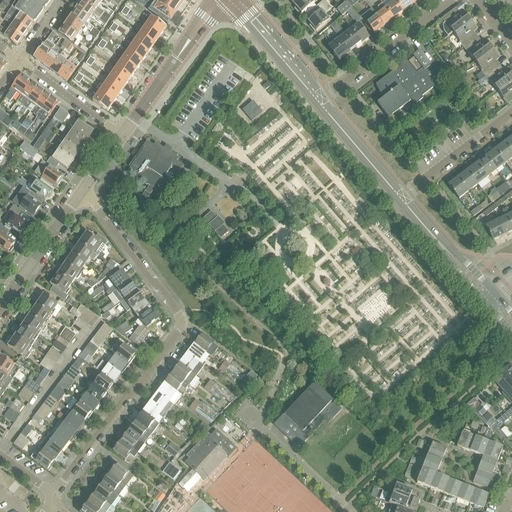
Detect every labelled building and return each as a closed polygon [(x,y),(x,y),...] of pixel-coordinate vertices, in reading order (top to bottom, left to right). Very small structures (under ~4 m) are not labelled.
[(44,10),(44,9),(45,9),(44,9),(31,0),(16,0),(16,1),(39,17),(43,10),(44,10)] [(31,0),(44,9),(50,0),(31,0)] [(96,8),(100,3),(94,0),(82,0),(81,2),(107,21),(110,18),(96,8)] [(111,0),(94,0),(100,3),(102,0),(103,0),(105,1),(104,2),(108,5),(110,4),(116,9),(119,5),(112,0),(111,0)] [(136,0),(135,3),(152,16),(167,25),(169,22),(170,22),(170,21),(175,25),(178,20),(190,5),(185,1),(185,0),(136,0)] [(288,0),(295,8),(294,9),(299,15),(300,14),(301,15),(317,0),(288,0)] [(393,0),(394,2),(402,12),(412,5),(408,0),(393,0)] [(34,24),(39,17),(16,1),(11,8),(33,24),(34,24)] [(316,32),(329,21),(328,20),(326,22),(322,17),(331,9),(324,1),(308,14),(311,19),(307,22),(310,25),(309,26),(314,33),(315,32),(316,32)] [(386,1),(382,4),(393,19),(402,12),(394,2),(389,5),(386,1)] [(105,25),(107,21),(81,2),(75,10),(89,20),(92,16),(105,25)] [(346,13),(352,20),(355,24),(360,20),(346,2),(337,9),(337,11),(342,16),(346,13)] [(380,12),(375,16),(383,27),(393,19),(382,4),(377,7),(380,12)] [(32,27),(33,24),(11,8),(6,16),(28,32),(29,31),(30,30),(32,28),(32,27)] [(448,37),(453,33),(469,21),(462,11),(458,14),(455,9),(441,20),(445,25),(443,26),(444,32),(448,37)] [(75,10),(70,18),(85,29),(90,33),(96,37),(99,33),(86,24),(89,20),(75,10)] [(27,33),(28,32),(6,16),(3,20),(11,26),(9,29),(22,39),(24,37),(26,37),(27,34),(27,33)] [(374,34),(383,27),(375,16),(366,23),(374,34)] [(83,33),(85,29),(70,18),(64,26),(78,36),(81,31),(83,33)] [(145,26),(160,37),(166,28),(151,18),(145,26)] [(477,31),(469,21),(453,33),(460,43),(459,43),(463,48),(477,38),(473,33),(477,31)] [(346,48),(351,44),(345,35),(336,23),(330,28),(339,40),(328,48),(338,61),(350,53),(346,48)] [(358,25),(345,35),(351,44),(355,49),(368,39),(358,25)] [(76,47),(82,39),(78,36),(64,26),(58,34),(76,47)] [(154,45),(160,37),(145,26),(139,35),(154,45)] [(18,45),(22,39),(9,29),(3,37),(15,45),(18,45)] [(133,43),(148,53),(154,45),(139,35),(133,43)] [(480,43),(477,38),(463,48),(467,54),(468,53),(475,62),(491,49),(484,40),(480,43)] [(46,42),(46,43),(45,42),(35,57),(35,61),(41,65),(54,48),(52,46),(50,45),(49,45),(49,44),(46,42)] [(41,65),(50,71),(63,53),(65,50),(69,45),(65,42),(61,47),(62,47),(60,50),(55,47),(54,48),(41,65)] [(142,62),(148,53),(133,43),(127,52),(142,62)] [(73,48),(69,45),(65,50),(68,53),(73,48)] [(498,59),(491,49),(475,62),(483,73),(482,73),(485,77),(498,66),(495,62),(498,59)] [(122,60),(136,70),(142,62),(127,52),(122,60)] [(372,87),(383,100),(398,89),(398,90),(425,69),(430,66),(420,52),(372,87)] [(71,58),(63,53),(50,71),(58,77),(71,58)] [(79,64),(71,58),(58,77),(66,83),(75,69),(79,64)] [(130,79),(136,70),(122,60),(116,68),(130,79)] [(502,71),(498,66),(485,77),(489,82),(490,82),(496,90),(511,78),(511,76),(506,69),(502,71)] [(130,79),(116,68),(110,77),(125,87),(130,79)] [(426,69),(425,69),(398,90),(398,89),(383,100),(378,104),(388,118),(404,106),(408,110),(423,99),(421,97),(446,78),(438,68),(436,69),(429,74),(425,69),(426,69)] [(104,85),(119,95),(125,87),(110,77),(104,85)] [(16,93),(21,96),(21,97),(31,83),(24,78),(20,78),(4,99),(9,103),(16,93)] [(511,78),(496,90),(504,100),(503,101),(507,106),(511,101),(511,78)] [(31,83),(21,97),(21,96),(17,102),(24,107),(38,88),(37,87),(37,86),(33,83),(31,83)] [(113,104),(119,95),(104,85),(98,93),(113,104)] [(276,90),(273,87),(271,88),(267,92),(270,95),(276,90)] [(40,89),(38,88),(24,107),(21,110),(20,112),(23,114),(27,109),(31,111),(44,93),(44,92),(43,91),(41,89),(40,89)] [(46,95),(44,93),(31,111),(34,114),(33,115),(36,118),(51,98),(50,98),(50,96),(48,94),(46,95)] [(92,102),(107,112),(113,104),(98,93),(92,102)] [(53,100),(51,98),(36,118),(35,119),(42,124),(58,103),(57,103),(57,101),(54,99),(53,100)] [(251,123),(262,113),(253,102),(242,111),(251,123)] [(60,109),(53,118),(56,121),(62,125),(68,115),(60,109)] [(13,121),(6,116),(1,124),(7,129),(9,126),(13,121)] [(50,130),(56,121),(53,118),(47,128),(50,130)] [(13,121),(9,126),(17,131),(20,127),(20,126),(13,121)] [(78,122),(72,131),(86,142),(93,132),(78,122)] [(20,126),(20,127),(26,132),(27,131),(30,127),(23,123),(20,126)] [(26,132),(20,127),(17,131),(23,136),(26,132)] [(40,137),(43,139),(50,130),(47,128),(40,137)] [(61,138),(65,141),(80,151),(86,142),(72,131),(68,129),(61,138)] [(26,132),(23,136),(31,142),(35,136),(27,131),(26,132)] [(65,141),(59,150),(74,160),(80,151),(65,141)] [(32,160),(38,153),(24,142),(18,150),(32,160)] [(511,153),(505,144),(495,151),(505,164),(511,158),(511,153)] [(147,145),(144,150),(128,172),(137,178),(137,181),(140,180),(140,183),(143,182),(142,185),(145,184),(145,186),(148,186),(149,187),(153,190),(161,195),(180,167),(173,163),(175,160),(167,154),(169,150),(167,149),(164,152),(156,146),(154,149),(147,145)] [(67,170),(74,160),(59,150),(52,160),(67,170)] [(495,151),(486,158),(496,171),(505,164),(495,151)] [(490,175),(496,171),(486,158),(476,165),(488,180),(492,178),(490,175)] [(41,163),(38,167),(34,173),(55,187),(62,178),(41,163)] [(484,184),(488,180),(476,165),(467,172),(477,185),(482,181),(484,184)] [(468,192),(477,185),(467,172),(458,179),(468,192)] [(17,184),(22,188),(23,187),(25,189),(26,188),(34,194),(33,194),(34,195),(44,202),(51,191),(36,181),(32,187),(29,184),(21,178),(17,184)] [(458,199),(468,192),(458,179),(449,186),(458,199)] [(505,183),(496,191),(498,193),(501,197),(507,192),(510,190),(506,185),(505,183)] [(31,199),(34,195),(33,194),(34,194),(26,188),(25,189),(23,187),(22,188),(20,191),(21,192),(18,196),(24,200),(19,207),(33,217),(41,206),(31,199)] [(498,193),(492,198),(495,202),(501,197),(498,193)] [(486,201),(479,206),(482,210),(489,205),(486,201)] [(21,235),(29,224),(18,217),(22,212),(8,202),(4,208),(9,211),(3,220),(6,223),(4,226),(10,230),(11,229),(21,235)] [(478,207),(470,213),(473,217),(481,211),(482,210),(479,206),(478,207)] [(220,238),(227,232),(222,226),(223,225),(218,219),(216,220),(211,214),(204,219),(220,238)] [(496,222),(503,236),(511,231),(511,228),(507,217),(501,220),(498,214),(493,217),(496,222)] [(493,241),(503,236),(496,222),(486,228),(493,241)] [(0,248),(8,254),(15,244),(5,237),(9,232),(0,225),(0,248)] [(86,234),(79,244),(93,254),(98,257),(107,243),(98,237),(96,240),(86,234)] [(79,244),(72,254),(85,264),(93,254),(79,244)] [(72,254),(65,265),(78,274),(85,264),(72,254)] [(110,261),(108,264),(116,270),(113,268),(116,265),(110,261)] [(112,273),(116,270),(108,264),(106,268),(112,273)] [(65,265),(57,275),(71,284),(78,274),(65,265)] [(110,280),(117,290),(129,282),(122,272),(110,280)] [(50,285),(53,288),(50,292),(65,302),(68,298),(64,295),(71,284),(57,275),(50,285)] [(91,278),(89,281),(95,286),(98,283),(91,278)] [(116,299),(120,304),(136,291),(129,282),(117,290),(121,296),(116,299)] [(92,299),(103,291),(100,287),(95,291),(90,296),(92,299)] [(131,310),(132,310),(143,301),(136,291),(120,304),(126,313),(131,310)] [(44,295),(36,305),(50,315),(57,305),(44,295)] [(67,304),(71,307),(75,302),(69,298),(66,303),(67,304)] [(132,310),(138,320),(150,311),(143,301),(132,310)] [(109,311),(115,307),(112,303),(101,311),(104,315),(109,311)] [(36,305),(29,316),(43,325),(50,315),(36,305)] [(80,306),(77,311),(81,314),(77,318),(82,322),(89,312),(80,306)] [(69,313),(77,318),(81,314),(77,311),(72,308),(70,312),(69,313)] [(157,321),(150,311),(138,320),(143,325),(140,328),(139,327),(129,340),(138,347),(155,325),(154,323),(157,321)] [(82,322),(87,325),(93,315),(89,312),(82,322)] [(108,312),(102,316),(106,321),(111,317),(108,312)] [(98,319),(93,315),(87,325),(92,328),(98,319)] [(25,322),(22,326),(36,336),(43,325),(29,316),(27,316),(24,320),(25,322)] [(115,330),(120,333),(130,326),(127,322),(115,330)] [(104,325),(93,339),(98,343),(102,345),(112,331),(104,325)] [(15,335),(15,336),(29,346),(36,336),(22,326),(19,330),(17,330),(15,334),(15,335)] [(133,330),(130,326),(120,333),(126,338),(130,335),(129,333),(133,330)] [(65,328),(62,332),(59,337),(69,343),(75,335),(65,328)] [(201,335),(194,345),(205,354),(213,344),(201,335)] [(32,348),(29,346),(15,336),(8,347),(27,360),(31,355),(28,353),(32,348)] [(66,349),(69,343),(59,337),(56,341),(56,342),(66,349)] [(62,354),(66,349),(56,342),(52,347),(62,354)] [(89,344),(86,348),(95,355),(98,350),(89,344)] [(111,352),(116,356),(127,365),(135,355),(122,345),(117,351),(114,348),(111,352)] [(194,345),(186,355),(198,364),(199,363),(205,354),(194,345)] [(91,359),(95,355),(86,348),(79,358),(84,362),(88,356),(91,359)] [(51,349),(45,357),(55,364),(61,356),(51,349)] [(204,367),(199,363),(198,364),(186,355),(179,365),(196,378),(204,367)] [(116,356),(109,365),(120,374),(127,365),(116,356)] [(0,357),(0,358),(0,372),(7,377),(14,367),(0,357)] [(49,372),(55,364),(45,357),(39,366),(49,372)] [(97,372),(101,375),(113,384),(120,374),(109,365),(104,362),(97,372)] [(225,362),(222,366),(226,370),(229,366),(230,365),(225,362)] [(179,365),(172,374),(188,387),(196,378),(179,365)] [(511,366),(510,365),(493,380),(511,401),(511,366)] [(229,366),(226,370),(236,377),(239,373),(229,366)] [(67,373),(64,377),(73,384),(80,374),(71,367),(68,372),(67,373)] [(226,370),(224,374),(233,381),(236,377),(226,370)] [(256,377),(250,373),(241,381),(248,386),(256,377)] [(186,391),(188,387),(172,374),(165,384),(176,393),(181,387),(186,391)] [(101,375),(94,385),(106,393),(113,384),(101,375)] [(65,393),(73,384),(64,377),(57,387),(65,393)] [(29,381),(27,384),(24,389),(33,395),(39,387),(29,381)] [(211,381),(207,386),(212,390),(216,385),(211,381)] [(181,396),(176,393),(165,384),(157,394),(172,405),(174,406),(181,396)] [(298,449),(324,421),(328,424),(341,410),(314,384),(285,415),(284,414),(273,425),(298,449)] [(94,385),(87,394),(98,403),(106,393),(94,385)] [(216,385),(212,390),(221,397),(231,404),(236,399),(216,385)] [(57,387),(49,396),(55,400),(58,403),(65,393),(57,387)] [(478,392),(497,413),(503,408),(497,401),(499,400),(496,396),(494,398),(484,387),(478,392)] [(28,404),(30,400),(33,395),(24,389),(18,397),(28,404)] [(212,390),(209,393),(219,400),(221,397),(212,390)] [(75,400),(77,402),(91,413),(98,403),(87,394),(82,400),(78,396),(75,400)] [(166,414),(172,405),(157,394),(150,404),(166,416),(166,415),(166,414)] [(58,403),(55,400),(49,396),(42,406),(51,413),(58,403)] [(196,400),(192,405),(197,409),(201,404),(196,400)] [(15,401),(13,404),(10,409),(19,415),(25,408),(15,401)] [(90,414),(91,413),(77,402),(70,412),(84,422),(86,419),(87,420),(91,414),(90,414)] [(201,404),(197,409),(214,421),(220,415),(202,402),(201,404)] [(163,419),(166,416),(150,404),(143,413),(154,422),(159,416),(163,419)] [(43,422),(51,413),(42,406),(35,416),(40,420),(43,422)] [(505,423),(511,416),(511,407),(500,418),(505,423)] [(13,424),(16,420),(19,415),(10,409),(4,418),(13,424)] [(197,409),(194,412),(211,424),(214,421),(197,409)] [(60,420),(63,422),(76,432),(79,428),(80,429),(84,424),(83,424),(84,422),(70,412),(65,418),(63,416),(60,420)] [(159,425),(154,422),(143,413),(135,423),(147,431),(151,426),(156,429),(159,425)] [(500,418),(489,428),(502,444),(507,439),(500,431),(498,428),(505,423),(500,418)] [(232,427),(223,419),(217,426),(225,434),(232,427)] [(181,420),(177,424),(183,428),(186,424),(181,420)] [(55,432),(57,433),(69,442),(72,438),(73,439),(77,433),(76,433),(76,432),(63,422),(55,432)] [(152,435),(147,431),(135,423),(128,432),(144,444),(152,435)] [(202,423),(199,426),(206,432),(210,429),(202,423)] [(511,434),(505,427),(500,431),(507,439),(511,434)] [(194,486),(223,455),(228,459),(236,450),(216,431),(208,439),(185,464),(192,471),(179,486),(183,490),(190,482),(194,486)] [(457,447),(469,452),(474,438),(471,437),(471,435),(463,431),(457,447)] [(128,432),(121,442),(137,454),(144,444),(128,432)] [(48,435),(45,439),(62,451),(69,442),(57,433),(52,438),(48,435)] [(25,439),(26,439),(20,435),(13,445),(22,451),(29,442),(25,439)] [(476,439),(474,438),(469,452),(483,458),(488,444),(476,439)] [(38,449),(43,453),(43,452),(55,461),(62,451),(45,439),(38,449)] [(421,450),(424,443),(419,441),(416,447),(421,450)] [(134,458),(137,454),(121,442),(113,452),(125,461),(130,455),(134,458)] [(171,443),(168,447),(177,454),(181,451),(171,443)] [(424,457),(427,458),(441,464),(447,450),(432,444),(430,449),(427,448),(424,457)] [(503,449),(488,444),(483,458),(497,463),(503,449)] [(177,454),(168,447),(164,451),(174,458),(177,454)] [(54,461),(55,461),(43,452),(43,453),(38,458),(33,455),(31,458),(47,471),(50,467),(51,468),(55,462),(54,461)] [(296,487),(297,511),(298,511),(322,511),(331,511),(331,510),(279,462),(273,457),(274,474),(280,474),(284,477),(285,499),(289,495),(296,487)] [(427,458),(422,470),(436,475),(441,464),(427,458)] [(483,458),(478,470),(492,475),(497,463),(483,458)] [(116,465),(109,474),(125,487),(133,478),(116,465)] [(171,465),(163,474),(168,478),(174,482),(175,479),(178,476),(181,473),(181,472),(171,465)] [(409,466),(407,472),(412,474),(415,467),(409,465),(409,466)] [(416,484),(431,490),(436,475),(422,470),(416,484)] [(495,476),(492,475),(478,470),(473,484),(487,490),(489,484),(491,485),(495,476)] [(109,474),(102,484),(118,497),(125,487),(109,474)] [(0,482),(0,485),(3,488),(11,479),(6,475),(0,482)] [(431,490),(442,495),(448,480),(436,475),(431,490)] [(3,488),(8,492),(15,482),(11,479),(3,488)] [(442,495),(455,500),(461,485),(448,480),(442,495)] [(8,492),(13,496),(20,486),(15,482),(8,492)] [(160,483),(156,488),(165,495),(168,489),(160,483)] [(94,494),(111,506),(118,497),(102,484),(94,494)] [(394,484),(390,494),(409,501),(412,491),(394,484)] [(455,500),(468,505),(474,490),(461,485),(455,500)] [(13,496),(17,499),(25,489),(20,486),(13,496)] [(17,499),(22,503),(30,493),(25,489),(17,499)] [(482,511),(488,496),(474,490),(468,505),(474,507),(473,509),(480,511),(482,511)] [(35,496),(30,493),(22,503),(27,506),(35,496)] [(159,504),(164,497),(159,493),(154,500),(159,504)] [(383,503),(391,506),(395,507),(405,511),(405,510),(409,501),(390,494),(387,493),(383,503)] [(87,503),(98,511),(106,511),(111,506),(94,494),(92,497),(91,496),(86,502),(87,503)] [(154,500),(148,510),(151,511),(154,511),(159,504),(154,500)] [(98,511),(87,503),(80,511),(98,511)]
